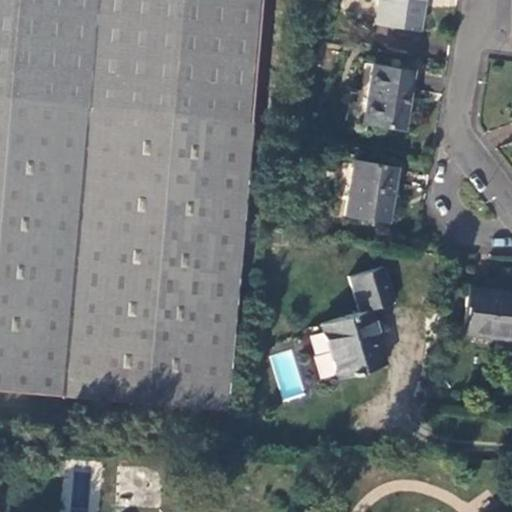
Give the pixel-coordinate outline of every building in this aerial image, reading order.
[(257,0),(0,0),(0,394),(220,413),(246,111),(249,111),(257,0)] [(416,0),(375,0),(371,24),(415,32),(421,8),(415,7),(416,0)] [(409,72),(369,65),(360,121),(398,128),(409,72)] [(393,167),(351,160),(341,217),(382,224),(393,167)] [(367,312),(392,303),(381,267),(346,277),(357,313),(317,325),(334,380),(382,366),(367,312)] [(511,294),(466,289),(460,333),(511,340),(511,294)] [(272,354),(279,399),(301,395),(294,350),(272,354)] [(185,472),(119,468),(117,507),(132,508),(133,488),(163,490),(163,495),(183,496),(185,472)] [(60,511),(86,511),(89,472),(64,470),(60,511)]
